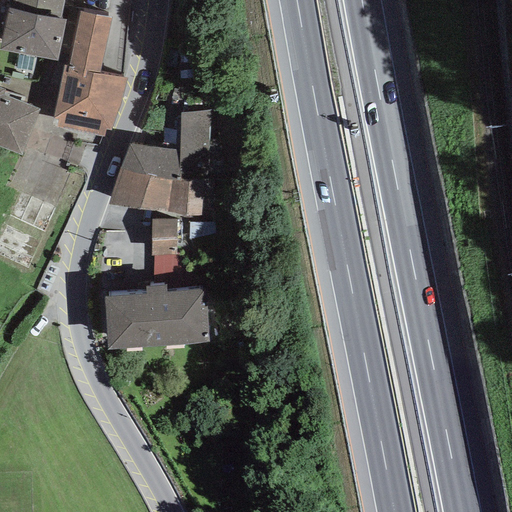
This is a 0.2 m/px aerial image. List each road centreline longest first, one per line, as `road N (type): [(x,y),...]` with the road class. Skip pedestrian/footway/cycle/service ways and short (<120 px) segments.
road 1 (tertiary): [(170,511),(87,365),(74,301),(76,263),(145,72),(156,0)]
road 2 (motorway): [(461,511),(361,0)]
road 3 (motorway): [(297,0),(395,511)]
